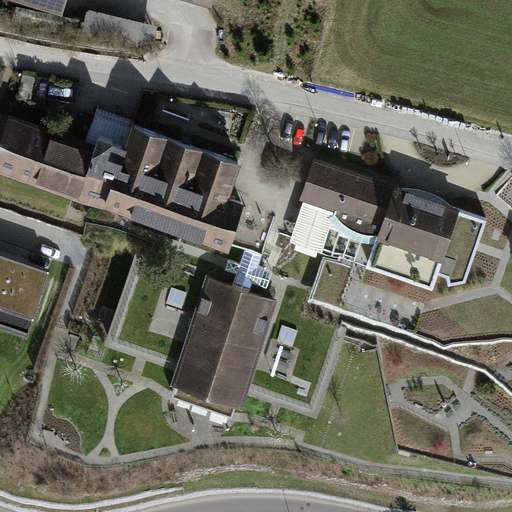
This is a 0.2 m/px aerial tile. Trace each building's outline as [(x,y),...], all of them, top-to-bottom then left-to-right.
[(108,113),(96,150),(50,135),(54,129),(8,113),(0,138),(0,167),(80,196),(233,247),(247,198),(232,194),(242,158),(108,113)] [(379,234),(369,264),(432,285),(436,271),(447,275),(448,283),(465,280),(478,242),(486,218),(315,159),(302,196),(336,208),(334,213),(342,221),(352,229),(365,233),(379,234)] [(511,253),(478,242),(465,280),(448,283),(447,275),(436,271),(432,285),(369,264),(343,255),(340,263),(326,259),(317,285),(310,283),(301,310),(339,323),(342,315),(358,320),(373,330),(376,326),(391,336),(393,332),(414,344),(417,341),(431,350),(434,346),(454,358),(457,354),(487,364),(503,384),(507,381),(511,388),(511,253)] [(138,254),(109,338),(179,362),(174,374),(241,397),(245,384),(314,408),(343,324),(339,323),(301,310),(248,292),(252,281),(260,284),(266,267),(258,265),(262,253),(245,248),(232,286),(138,254)] [(0,251),(0,316),(29,327),(49,269),(0,251)]
